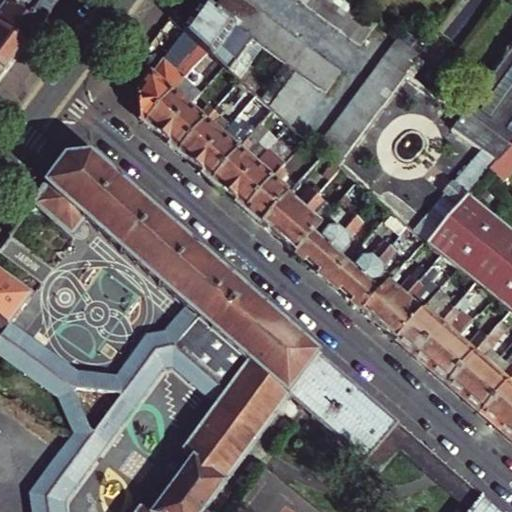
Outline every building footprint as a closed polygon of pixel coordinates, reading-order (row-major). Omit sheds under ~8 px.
[(0,0),(0,27),(25,46),(40,26),(5,0),(0,0)] [(5,0),(40,26),(59,0),(5,0)] [(197,0),(205,5),(213,11),(221,0),(197,0)] [(221,0),(213,11),(224,20),(238,0),(221,0)] [(238,0),(224,20),(235,28),(251,7),(241,0),(238,0)] [(327,0),(299,0),(317,13),(327,0)] [(343,0),(327,0),(317,13),(329,21),(344,0),(343,0)] [(340,30),(355,8),(344,0),(329,21),(340,30)] [(205,5),(185,32),(209,53),(225,68),(230,72),(255,42),(247,36),(235,28),(224,20),(213,11),(205,5)] [(251,7),(235,28),(247,36),(263,16),(251,7)] [(366,16),(355,8),(340,30),(350,37),(366,16)] [(263,16),(247,36),(255,42),(260,46),(275,25),(263,16)] [(378,25),(366,16),(350,37),(363,46),(378,25)] [(275,25),(260,46),(271,54),(286,33),(275,25)] [(0,70),(5,74),(25,46),(0,27),(0,70)] [(185,32),(138,95),(141,120),(146,124),(187,77),(209,53),(185,32)] [(286,33),(271,54),(281,62),(297,41),(286,33)] [(308,50),(297,41),(281,62),(293,70),(308,50)] [(420,56),(400,42),(392,53),(412,68),(420,56)] [(298,74),(304,78),(319,58),(308,50),(293,70),(298,74)] [(392,53),(384,64),(404,78),(407,75),(412,68),(392,53)] [(511,53),(471,108),(466,116),(455,131),(471,142),(482,127),(511,147),(511,53)] [(319,58),(304,78),(316,87),(331,67),(319,58)] [(404,78),(384,64),(377,74),(396,89),(404,78)] [(316,87),(320,90),(327,95),(342,74),(331,67),(316,87)] [(298,74),(289,86),(310,103),(320,90),(316,87),(304,78),(298,74)] [(396,89),(377,74),(369,85),(388,99),(396,89)] [(253,76),(245,85),(257,97),(271,109),(279,99),(281,96),(253,76)] [(204,92),(187,77),(146,124),(162,138),(177,122),(188,109),(204,92)] [(388,99),(369,85),(361,95),(380,110),(388,99)] [(281,96),(279,99),(300,115),(310,103),(289,86),(281,96)] [(361,95),(353,106),(372,120),(380,110),(361,95)] [(271,109),(274,111),(280,117),(291,127),(300,115),(279,99),(271,109)] [(463,102),(457,110),(466,116),(471,108),(463,102)] [(177,122),(162,138),(179,152),(215,111),(208,105),(198,117),(188,109),(177,122)] [(372,120),(353,106),(345,117),(363,132),(372,120)] [(232,126),(215,111),(179,152),(196,167),(204,158),(232,126)] [(363,132),(345,117),(337,128),(356,142),(363,132)] [(204,158),(196,167),(212,181),(248,141),(252,136),(236,122),(232,126),(204,158)] [(337,128),(329,139),(347,153),(356,142),(337,128)] [(320,150),(324,153),(338,165),(347,153),(329,139),(320,150)] [(248,141),(212,181),(228,195),(254,166),(244,157),(254,146),(248,141)] [(400,424),(321,355),(319,354),(278,318),(91,156),(66,158),(32,204),(74,237),(88,220),(188,308),(213,330),(192,354),(179,343),(175,347),(228,393),(220,405),(185,451),(195,459),(155,511),(151,511),(144,506),(139,511),(204,511),(290,397),(365,463),(400,424)] [(264,175),(254,166),(228,195),(246,210),(281,169),(274,163),(264,175)] [(263,225),(289,195),(279,186),(288,175),(281,169),(246,210),(263,225)] [(263,225),(279,239),(317,196),(310,190),(299,204),(289,195),(263,225)] [(511,227),(471,194),(428,242),(459,268),(476,281),(511,311),(511,310),(511,227)] [(317,196),(279,239),(296,254),(322,224),(313,216),(325,202),(317,196)] [(343,235),(358,218),(353,214),(340,228),(331,227),(324,221),(322,224),(296,254),(313,269),(343,235)] [(329,283),(348,263),(358,251),(352,246),(350,237),(363,222),(358,218),(343,235),(313,269),(329,283)] [(346,298),(392,245),(387,241),(375,255),(364,256),(354,268),(348,263),(329,283),(346,298)] [(392,245),(346,298),(363,313),(374,301),(381,292),(376,287),(386,276),(384,265),(397,250),(392,245)] [(363,313),(380,327),(395,309),(419,282),(402,268),(381,292),(374,301),(363,313)] [(476,281),(459,268),(452,276),(469,290),(476,281)] [(0,338),(11,324),(30,298),(0,275),(0,338)] [(395,309),(380,327),(397,341),(411,325),(424,309),(415,301),(426,288),(419,282),(395,309)] [(435,296),(424,309),(411,325),(397,341),(413,356),(452,310),(435,296)] [(452,310),(413,356),(431,371),(446,353),(458,339),(449,331),(464,313),(455,306),(452,310)] [(0,338),(0,351),(61,395),(73,434),(29,494),(32,511),(66,511),(63,501),(166,367),(175,366),(220,405),(228,393),(175,347),(179,343),(192,354),(213,330),(188,308),(166,331),(146,335),(116,376),(77,372),(11,324),(0,338)] [(511,310),(511,311),(490,336),(489,337),(496,342),(509,328),(511,330),(511,310)] [(446,353),(431,371),(447,385),(456,376),(470,360),(489,337),(490,336),(483,329),(468,347),(458,339),(446,353)] [(496,342),(489,337),(470,360),(456,376),(447,385),(463,400),(491,367),(482,359),(496,342)] [(481,415),(511,378),(511,363),(501,376),(491,367),(463,400),(481,415)] [(511,378),(481,415),(497,429),(511,411),(511,378)] [(511,441),(511,411),(497,429),(511,441)] [(400,424),(365,463),(378,474),(400,447),(471,509),(482,496),(400,424)] [(244,496),(263,511),(290,511),(255,483),(244,496)] [(471,509),(469,511),(501,511),(482,496),(471,509)]
